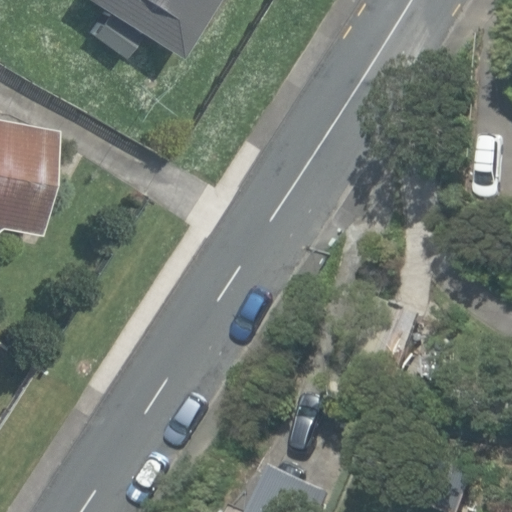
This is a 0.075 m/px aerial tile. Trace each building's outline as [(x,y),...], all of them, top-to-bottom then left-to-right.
[(85,0),(168,52),(200,0),(85,0)] [(121,57),(131,38),(97,18),(86,36),(121,57)] [(0,225),(29,232),(49,129),(0,119),(0,225)] [(355,369),(398,386),(426,315),(383,298),(355,369)] [(275,466),(251,511),(319,511),(328,493),(275,466)]
